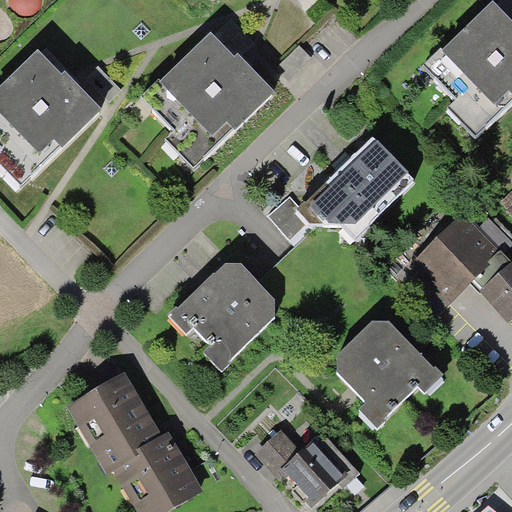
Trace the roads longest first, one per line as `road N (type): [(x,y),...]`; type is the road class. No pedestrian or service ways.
road 1 (residential): [(0,422),(194,213),(417,0)]
road 2 (primary): [(415,511),(511,425)]
